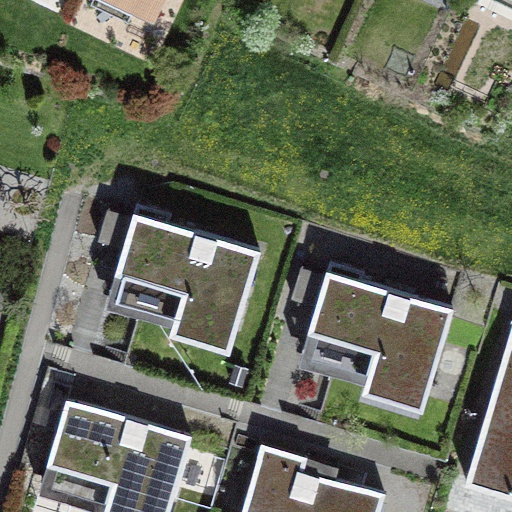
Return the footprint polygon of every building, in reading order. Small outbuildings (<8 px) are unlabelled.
[(159,0),(130,0),(154,12),(159,0)] [(171,211),(137,201),(109,292),(176,312),(170,332),(229,349),(259,247),(169,220),(171,211)] [(365,269),(330,258),(302,351),(369,371),(363,390),(421,408),(453,305),(362,278),(365,269)] [(511,324),(466,481),(511,494),(511,324)] [(167,511),(191,433),(67,396),(42,480),(107,499),(102,511),(167,511)] [(378,511),(384,491),(303,466),(306,455),(262,441),(240,511),(378,511)]
